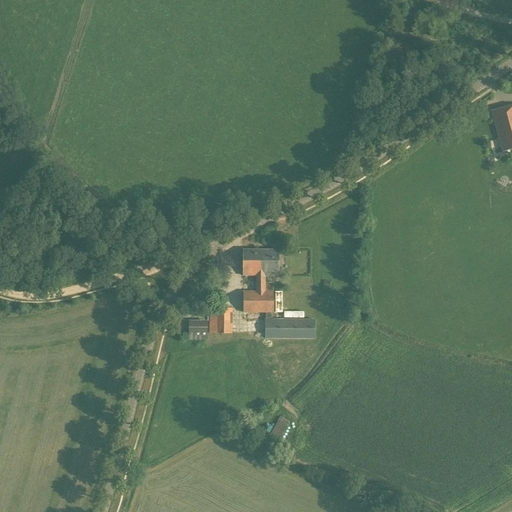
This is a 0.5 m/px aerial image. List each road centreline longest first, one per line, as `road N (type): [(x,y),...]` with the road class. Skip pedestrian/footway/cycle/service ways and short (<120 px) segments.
road 1 (secondary): [(101,511),(149,337),(190,268),(220,241),(353,170),(511,62)]
road 2 (track): [(0,295),(68,296),(167,260),(203,256)]
